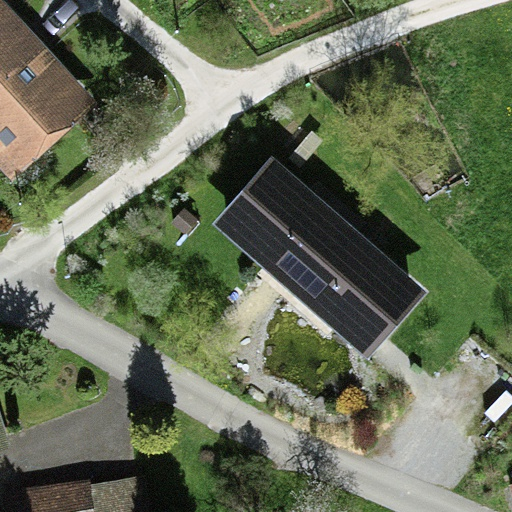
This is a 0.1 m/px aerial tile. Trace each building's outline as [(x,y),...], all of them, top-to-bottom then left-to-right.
[(0,0),(0,157),(12,171),(96,95),(8,0),(0,0)] [(273,151),(217,212),(361,343),(417,282),(273,151)] [(511,397),(504,391),(486,412),(497,422),(511,405),(511,397)] [(0,415),(0,463),(13,460),(0,415)] [(155,511),(147,476),(3,508),(4,511),(155,511)]
